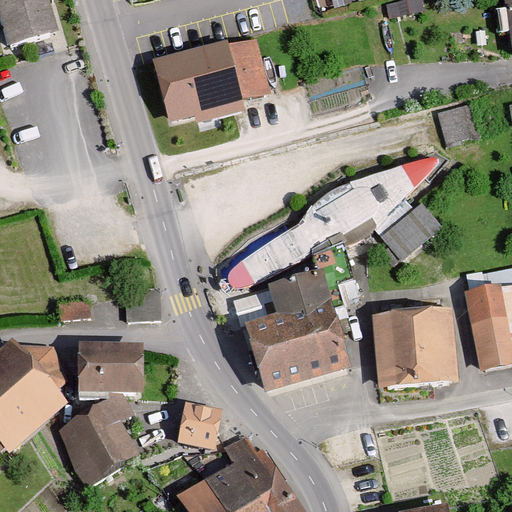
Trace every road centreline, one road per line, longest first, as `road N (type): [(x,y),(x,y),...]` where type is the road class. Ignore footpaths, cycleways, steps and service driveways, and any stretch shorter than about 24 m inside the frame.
road 1 (residential): [(196,333),(93,0)]
road 2 (residential): [(274,434),(511,394)]
road 3 (residential): [(0,347),(196,333)]
road 4 (residential): [(274,434),(196,333)]
